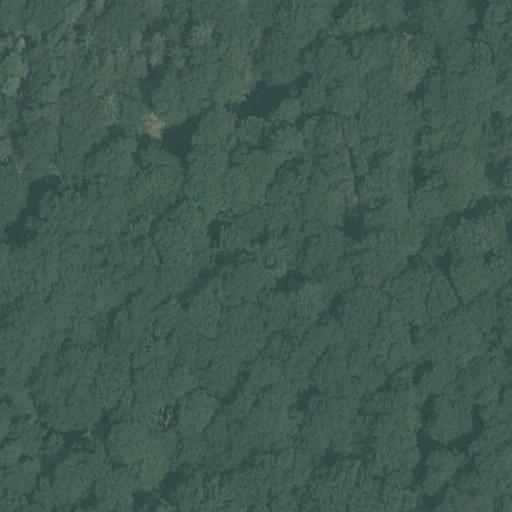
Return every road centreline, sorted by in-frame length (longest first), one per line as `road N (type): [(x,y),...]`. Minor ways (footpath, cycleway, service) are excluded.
road 1 (track): [(0,239),(511,1)]
road 2 (track): [(142,511),(0,390)]
